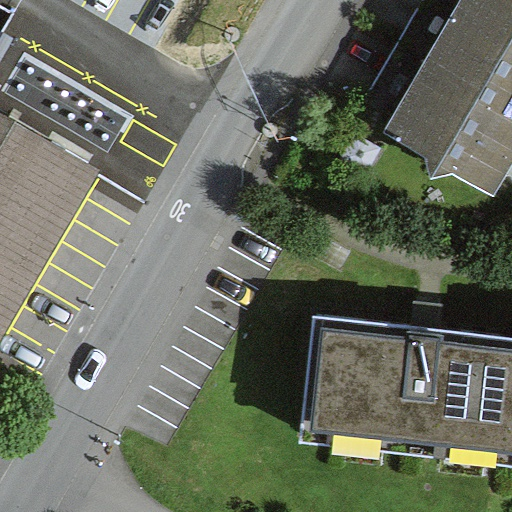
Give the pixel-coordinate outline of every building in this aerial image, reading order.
[(511,0),(461,0),(457,8),(511,38),(511,0)] [(511,38),(457,8),(425,67),(511,115),(511,38)] [(511,115),(425,67),(392,126),(487,178),(511,132),(511,115)] [(106,166),(0,106),(0,355),(100,177),(106,166)] [(511,319),(427,310),(322,298),(308,427),(511,450),(511,319)]
